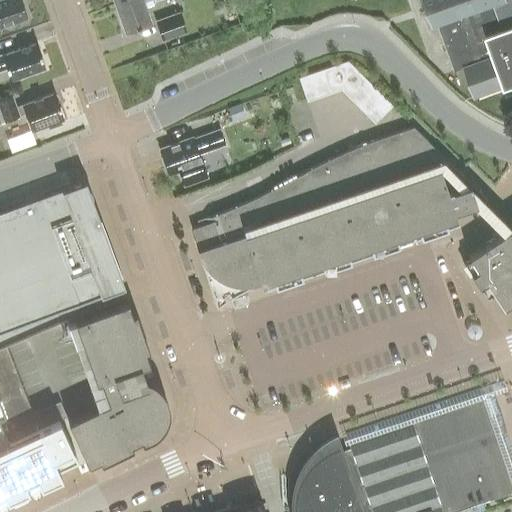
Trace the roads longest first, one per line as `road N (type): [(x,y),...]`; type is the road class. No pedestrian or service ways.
road 1 (tertiary): [(511,152),(475,136),(378,50),(354,41),(328,42),(112,141)]
road 2 (residential): [(228,447),(112,141)]
road 3 (unclassified): [(228,447),(511,348)]
road 4 (unclassified): [(78,511),(228,447)]
road 5 (residential): [(112,141),(62,0)]
